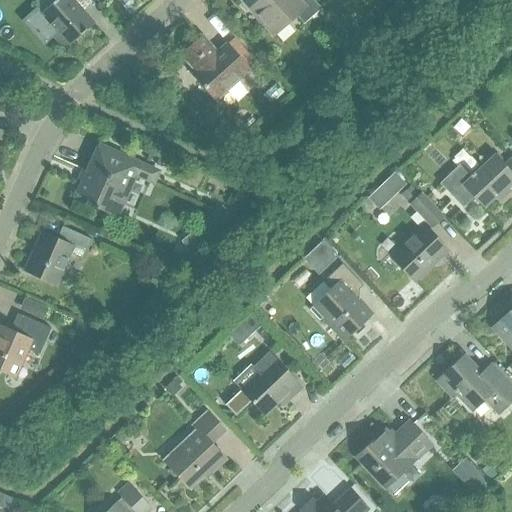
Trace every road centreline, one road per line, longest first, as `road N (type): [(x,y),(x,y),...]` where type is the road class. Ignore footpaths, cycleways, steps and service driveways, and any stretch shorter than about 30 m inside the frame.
road 1 (residential): [(511,255),(475,289),(453,297),(288,451),(237,511)]
road 2 (residential): [(64,95),(179,0)]
road 3 (residential): [(0,227),(64,95)]
